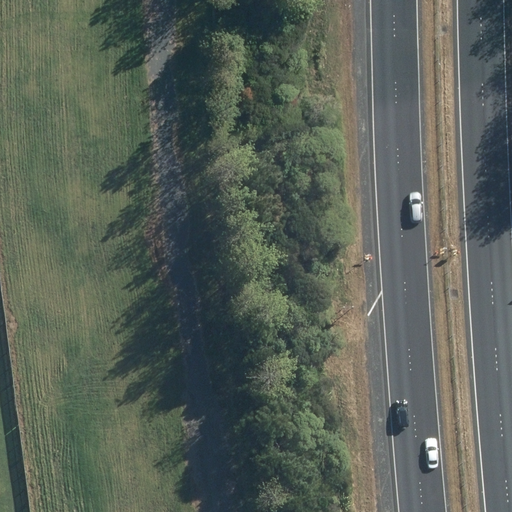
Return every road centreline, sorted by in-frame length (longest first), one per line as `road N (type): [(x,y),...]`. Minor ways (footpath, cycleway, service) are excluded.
road 1 (track): [(182,0),(186,191),(222,511)]
road 2 (motorway): [(477,0),(506,511)]
road 3 (motorway): [(420,511),(394,0)]
